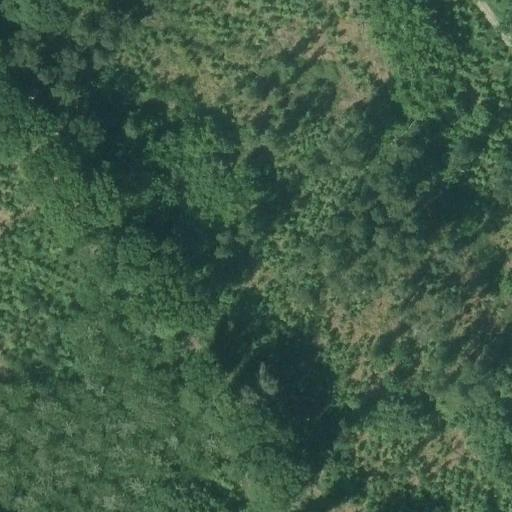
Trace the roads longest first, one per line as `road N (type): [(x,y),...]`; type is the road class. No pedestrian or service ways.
road 1 (track): [(511,59),(468,0),(65,0),(0,66)]
road 2 (unknown): [(132,0),(92,17),(4,77)]
